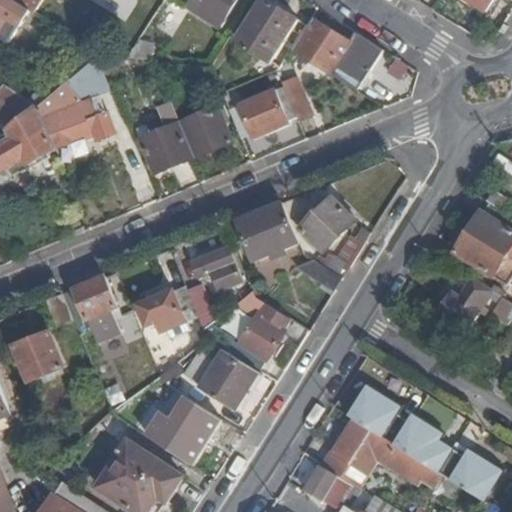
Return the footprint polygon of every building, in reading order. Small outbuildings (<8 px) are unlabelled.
[(37,17),(10,0),(0,0),(0,37),(11,44),(18,35),(28,41),(41,19),(37,17)] [(10,0),(37,17),(47,0),(10,0)] [(177,0),(165,0),(148,27),(164,37),(185,4),(177,0)] [(198,0),(193,9),(221,28),(239,0),(198,0)] [(496,0),(510,0),(511,0),(467,0),(488,13),(496,0)] [(239,42),(283,69),(295,48),(307,30),(265,3),(239,42)] [(307,30),(295,48),(335,74),(353,43),(314,18),(307,30)] [(359,91),(384,51),(358,35),(353,43),(335,74),(334,76),(359,91)] [(128,59),(153,62),(154,47),(138,43),(128,59)] [(60,90),(38,109),(57,153),(72,147),(73,144),(85,140),(86,141),(97,137),(99,141),(115,134),(106,114),(97,117),(90,103),(79,108),(75,97),(77,95),(74,91),(93,76),(99,91),(111,86),(99,57),(60,90)] [(47,77),(23,99),(38,109),(60,90),(47,77)] [(299,117),(301,122),(315,116),(300,82),(286,88),(299,117)] [(57,153),(38,109),(23,99),(0,83),(0,115),(6,120),(15,136),(0,146),(0,199),(1,199),(0,196),(0,177),(27,160),(31,165),(57,153)] [(299,117),(286,88),(230,111),(232,115),(235,123),(242,138),(254,133),(257,140),(289,126),(288,122),(299,117)] [(183,125),(197,158),(234,143),(226,126),(223,119),(232,115),(230,111),(226,101),(217,104),(220,110),(183,125)] [(235,123),(232,115),(223,119),(226,126),(235,123)] [(157,174),(197,158),(183,125),(142,140),(157,174)] [(511,203),(495,193),(489,202),(511,216),(511,213),(511,203)] [(304,232),(327,253),(357,220),(334,199),(304,232)] [(471,232),(511,258),(511,216),(489,202),(471,232)] [(303,245),(285,205),(237,225),(246,245),(255,266),(303,245)] [(237,225),(229,228),(237,247),(238,249),(246,245),(237,225)] [(344,280),(372,236),(362,231),(357,240),(350,241),(338,259),(328,259),(322,266),(344,280)] [(511,288),(511,286),(511,258),(471,232),(456,255),(511,288)] [(238,249),(237,247),(194,265),(200,279),(214,275),(217,282),(222,292),(240,284),(250,306),(260,301),(238,249)] [(299,270),(335,293),(344,280),(322,266),(315,262),(299,270)] [(118,310),(105,279),(66,295),(75,317),(82,333),(92,329),(90,322),(118,310)] [(493,290),(475,279),(461,301),(454,297),(443,315),(471,332),(483,315),(479,313),(493,290)] [(202,288),(207,299),(222,292),(217,282),(202,288)] [(162,333),(200,318),(190,292),(187,287),(139,307),(148,328),(158,324),(162,333)] [(202,288),(190,292),(200,318),(205,330),(212,326),(223,321),(217,308),(212,310),(207,299),(202,288)] [(59,324),(75,317),(66,295),(50,302),(59,324)] [(511,302),(506,299),(497,313),(511,321),(511,302)] [(228,352),(259,372),(292,322),(268,306),(242,345),(212,326),(205,330),(209,341),(228,352)] [(118,310),(90,322),(92,329),(94,332),(117,322),(122,320),(118,310)] [(117,322),(94,332),(99,347),(123,336),(117,322)] [(31,382),(65,368),(51,333),(16,347),(31,382)] [(138,371),(152,367),(145,345),(131,349),(138,371)] [(259,372),(228,352),(203,391),(239,413),(263,375),(259,372)] [(122,383),(108,388),(114,407),(129,402),(122,383)] [(352,418),(460,487),(487,504),(506,474),(472,452),(467,458),(443,441),(446,435),(419,418),(415,423),(400,415),(404,408),(372,388),(352,418)] [(0,390),(0,419),(10,415),(0,390)] [(452,498),(460,487),(352,418),(323,464),(342,477),(351,482),(365,460),(373,465),(377,459),(418,484),(421,480),(452,498)] [(132,511),(163,511),(185,478),(130,444),(100,491),(132,511)] [(342,477),(323,464),(307,491),(325,503),(342,477)] [(0,510),(11,502),(0,475),(0,510)] [(113,511),(66,481),(45,511),(113,511)] [(0,511),(15,511),(11,502),(0,510),(0,511)] [(374,511),(397,511),(381,502),(374,511)]
